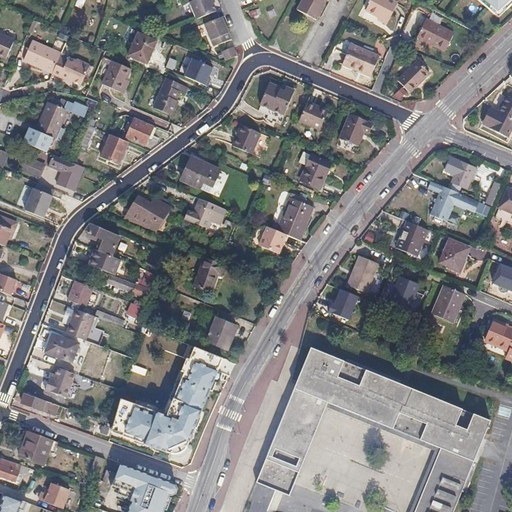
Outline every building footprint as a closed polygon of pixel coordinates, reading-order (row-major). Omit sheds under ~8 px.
[(183,0),(185,4),(189,2),(196,19),(208,14),(216,11),(213,3),(211,0),(183,0)] [(322,0),(297,0),(296,3),(315,14),(322,0)] [(401,1),(398,0),(374,0),(370,11),(387,18),(386,21),(391,23),(401,1)] [(471,0),(493,18),(508,0),(471,0)] [(211,21),(203,24),(212,46),(230,39),(221,17),(211,21)] [(457,32),(429,17),(420,35),(448,50),(457,32)] [(155,41),(137,33),(128,55),(146,63),(155,41)] [(14,40),(0,34),(0,57),(6,60),(14,40)] [(61,54),(32,41),(24,61),(52,73),(60,56),(61,54)] [(381,54),(353,42),(344,62),(372,74),(381,54)] [(233,47),(223,51),(226,60),(236,57),(233,47)] [(67,59),(60,56),(52,73),(67,79),(68,78),(73,80),(81,84),(89,64),(76,59),(76,60),(68,57),(67,59)] [(432,71),(420,58),(400,77),(412,90),(432,71)] [(130,68),(114,60),(103,84),(120,91),(130,68)] [(217,74),(186,61),(183,68),(214,81),(217,74)] [(182,83),(168,77),(156,107),(174,114),(179,104),(176,102),(181,91),(179,90),(182,83)] [(279,89),(268,85),(258,106),(260,106),(257,111),(267,116),(270,110),(282,116),(293,92),(285,89),(283,93),(278,91),(279,89)] [(498,111),(489,106),(481,121),(490,126),(490,127),(507,136),(511,125),(511,97),(506,94),(498,111)] [(97,101),(85,96),(82,103),(94,108),(97,101)] [(65,109),(45,101),(33,129),(37,131),(34,138),(50,144),(65,109)] [(326,112),(306,102),(297,122),(318,131),(326,112)] [(371,124),(348,115),(337,139),(356,147),(363,133),(367,134),(371,124)] [(155,126),(134,117),(125,136),(144,145),(149,134),(151,135),(155,126)] [(93,127),(87,125),(77,148),(83,150),(93,127)] [(258,134),(239,126),(230,147),(250,155),(258,134)] [(127,142),(109,134),(99,157),(117,165),(127,142)] [(71,162),(51,153),(46,165),(55,169),(56,167),(61,169),(55,183),(72,191),(83,167),(71,162)] [(310,156),(303,153),(298,163),(306,166),(310,156)] [(42,162),(25,155),(20,168),(37,175),(42,162)] [(310,156),(306,166),(299,180),(319,188),(329,164),(310,156)] [(479,168),(450,156),(444,172),(453,175),(449,185),(468,193),(479,168)] [(218,169),(189,157),(180,180),(209,192),(218,169)] [(485,204),(492,206),(500,184),(494,181),(485,204)] [(428,189),(439,194),(430,215),(445,221),(458,193),(431,182),(428,189)] [(24,210),(45,217),(52,194),(31,187),(24,210)] [(511,191),(506,189),(494,217),(511,225),(511,191)] [(302,201),(290,195),(277,225),(273,223),(270,229),(286,236),(297,240),(311,208),(301,204),(302,201)] [(151,204),(137,196),(125,220),(157,233),(170,208),(154,199),(151,204)] [(217,207),(198,199),(192,213),(220,225),(223,217),(215,213),(217,207)] [(187,211),(184,220),(208,230),(211,223),(219,226),(220,225),(192,213),(187,211)] [(0,215),(0,223),(11,228),(14,230),(17,223),(0,215)] [(427,230),(405,221),(394,248),(416,257),(427,230)] [(0,243),(4,246),(8,236),(11,228),(0,223),(0,243)] [(91,239),(97,242),(100,243),(97,251),(109,256),(117,236),(86,223),(82,231),(93,236),(91,239)] [(270,229),(267,228),(262,242),(280,250),(286,236),(270,229)] [(469,248),(449,239),(438,261),(451,268),(458,271),(464,256),(469,248)] [(262,242),(259,247),(278,255),(280,250),(262,242)] [(94,250),(92,249),(86,265),(113,275),(119,260),(109,256),(97,251),(94,250)] [(378,264),(360,256),(347,284),(365,292),(378,264)] [(224,266),(204,258),(193,286),(210,293),(217,276),(220,277),(224,266)] [(511,269),(499,264),(490,283),(511,292),(511,269)] [(17,282),(18,280),(0,273),(0,291),(13,296),(14,295),(27,300),(32,287),(17,282)] [(109,276),(106,283),(123,290),(124,287),(145,296),(149,289),(127,281),(126,282),(109,276)] [(388,301),(406,309),(412,295),(414,296),(408,310),(408,309),(407,311),(419,316),(427,298),(416,293),(419,285),(399,276),(388,301)] [(92,287),(75,281),(66,302),(83,308),(92,287)] [(462,294),(443,286),(431,314),(451,323),(456,311),(455,311),(462,294)] [(412,295),(406,309),(408,309),(408,310),(414,296),(412,295)] [(141,306),(130,302),(125,314),(136,318),(141,306)] [(92,319),(73,311),(64,333),(84,340),(92,319)] [(237,324),(205,311),(196,333),(225,346),(231,333),(233,334),(237,324)] [(109,318),(97,313),(94,319),(106,324),(109,318)] [(511,330),(492,322),(483,342),(507,352),(504,359),(511,362),(511,359),(511,330)] [(76,344),(50,334),(43,352),(69,362),(76,344)] [(400,384),(401,380),(347,358),(346,361),(311,347),(301,371),(294,388),(327,402),(435,446),(436,444),(442,447),(436,461),(427,483),(415,511),(454,511),(478,455),(484,440),(492,421),(400,384)] [(166,422),(119,404),(109,431),(172,456),(180,454),(182,450),(217,361),(193,352),(166,422)] [(124,362),(107,356),(100,375),(118,381),(124,362)] [(48,379),(44,377),(40,388),(61,396),(70,372),(53,366),(48,379)] [(271,456),(274,447),(300,458),(296,467),(300,468),(327,402),(294,388),(266,455),(271,456)] [(25,393),(22,402),(55,414),(58,405),(25,393)] [(52,440),(27,431),(18,455),(42,464),(52,440)] [(271,456),(266,455),(255,482),(288,496),(300,468),(296,467),(271,456)] [(29,467),(0,456),(0,474),(14,480),(18,471),(26,474),(29,467)] [(162,511),(172,488),(116,467),(110,482),(131,490),(122,511),(162,511)] [(45,492),(40,490),(37,499),(61,508),(67,489),(49,482),(45,492)] [(0,511),(16,511),(20,502),(0,495),(0,511)]
